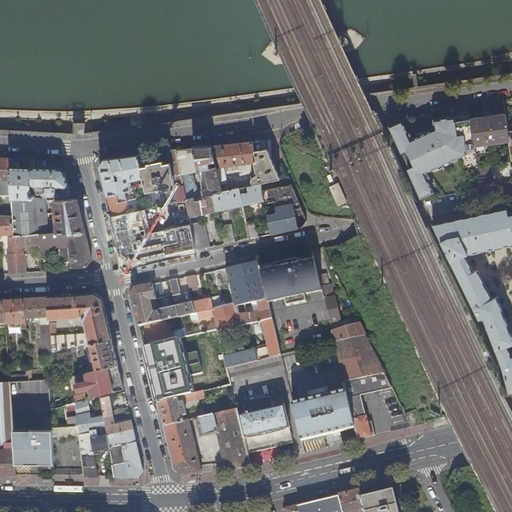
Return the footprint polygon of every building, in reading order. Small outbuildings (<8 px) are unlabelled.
[(471,119),(475,146),(509,141),(507,127),(505,114),(471,119)] [(433,199),(481,189),(479,178),(475,146),(471,119),(456,121),(455,117),(435,120),(433,115),(387,122),(409,169),(408,169),(421,198),(431,194),(433,199)] [(256,141),(257,148),(272,147),(271,139),(256,141)] [(224,166),(254,162),(252,152),(254,151),(252,141),(238,143),(213,146),(221,184),(227,182),(224,166)] [(221,184),(213,146),(204,147),(194,148),(199,171),(204,195),(205,195),(213,193),(222,191),(221,184)] [(199,171),(194,148),(186,149),(176,150),(181,175),(199,171)] [(252,152),(254,162),(257,174),(255,175),(255,176),(254,177),(252,179),(252,181),(253,183),(255,184),(260,183),(279,179),(269,148),(266,149),(254,151),(252,152)] [(181,175),(176,150),(172,150),(168,151),(170,163),(173,175),(179,173),(179,178),(182,177),(181,175)] [(138,155),(137,155),(123,157),(105,160),(100,166),(104,180),(107,196),(125,191),(140,187),(139,185),(131,186),(130,181),(143,177),(141,167),(138,155)] [(0,195),(12,196),(10,160),(0,158),(0,195)] [(72,198),(68,180),(66,173),(60,168),(52,168),(46,168),(34,167),(34,160),(24,160),(10,160),(12,196),(14,216),(14,233),(14,236),(40,234),(47,234),(46,205),(46,200),(72,198)] [(173,175),(170,163),(156,166),(156,165),(148,167),(148,166),(141,167),(143,177),(146,186),(151,208),(178,202),(175,186),(173,175)] [(493,186),(491,176),(479,178),(481,189),(493,186)] [(262,191),(260,183),(255,184),(240,188),(243,204),(264,200),(262,191)] [(186,199),(184,189),(178,190),(178,185),(175,186),(178,202),(187,200),(186,199)] [(306,221),(291,185),(262,191),(264,200),(270,230),(274,229),(274,230),(275,230),(275,229),(285,227),(286,227),(289,226),(289,227),(290,226),(291,229),(302,227),(306,221)] [(344,203),(336,185),(327,189),(336,207),(344,203)] [(216,210),(243,204),(240,188),(222,191),(213,193),(216,210)] [(125,191),(107,196),(109,204),(112,216),(129,212),(125,191)] [(195,201),(194,198),(186,199),(187,200),(189,214),(190,216),(216,210),(213,193),(205,195),(205,198),(195,201)] [(77,198),(72,198),(46,200),(46,205),(52,205),(53,213),(56,213),(58,233),(70,232),(85,231),(81,213),(77,198)] [(129,212),(112,216),(115,229),(189,214),(187,200),(178,202),(151,208),(129,212)] [(511,356),(508,346),(511,344),(511,333),(498,297),(492,299),(478,270),(474,272),(466,256),(511,245),(511,227),(510,217),(509,215),(508,209),(434,225),(480,320),(482,320),(485,321),(502,367),(509,393),(511,392),(511,356)] [(14,233),(14,216),(0,215),(0,237),(1,238),(1,234),(14,233)] [(195,247),(196,250),(209,247),(204,221),(191,224),(193,233),(195,247)] [(258,237),(255,223),(247,224),(250,238),(258,237)] [(220,226),(223,241),(234,239),(231,224),(220,226)] [(86,234),(85,231),(70,232),(72,246),(69,246),(71,262),(71,268),(86,267),(92,260),(88,242),(86,234)] [(40,234),(41,245),(41,249),(45,248),(60,247),(61,262),(71,262),(69,246),(72,246),(70,232),(58,233),(47,234),(40,234)] [(131,261),(195,247),(193,233),(128,247),(131,261)] [(14,236),(16,273),(26,273),(25,254),(23,254),(23,246),(41,245),(40,234),(14,236)] [(7,253),(8,274),(16,273),(14,236),(11,236),(11,239),(9,240),(10,253),(7,253)] [(315,260),(314,255),(298,259),(299,263),(306,262),(315,260)] [(299,263),(298,259),(276,264),(277,268),(282,267),(282,266),(294,263),(294,264),(299,263)] [(319,275),(315,260),(306,262),(308,274),(303,275),(306,289),(309,288),(309,289),(321,286),(319,275)] [(259,267),(257,262),(249,264),(234,267),(235,272),(244,305),(246,305),(263,301),(265,310),(259,311),(251,313),(246,314),(248,324),(261,321),(271,318),(267,302),(266,298),(260,272),(259,267)] [(277,268),(260,272),(266,298),(280,295),(281,299),(286,298),(285,294),(304,290),(305,294),(310,293),(309,289),(309,288),(306,289),(303,275),(308,274),(306,262),(299,263),(294,264),(294,263),(282,266),(282,267),(277,268)] [(276,264),(259,267),(260,272),(277,268),(276,264)] [(235,272),(234,267),(232,267),(225,269),(234,304),(234,307),(244,305),(235,272)] [(323,290),(330,322),(341,320),(335,296),(333,296),(331,284),(329,284),(326,273),(319,275),(321,286),(323,290)] [(198,290),(194,275),(187,277),(189,288),(190,288),(191,292),(198,290)] [(182,300),(177,279),(170,281),(175,302),(182,300)] [(101,291),(100,282),(84,283),(85,292),(101,291)] [(164,298),(160,283),(152,285),(156,299),(164,298)] [(156,299),(152,285),(146,286),(136,288),(132,295),(136,312),(140,326),(145,325),(161,321),(159,312),(153,313),(151,301),(156,299)] [(285,294),(286,298),(287,306),(307,302),(305,294),(304,290),(285,294)] [(91,343),(112,338),(107,320),(102,298),(96,294),(48,297),(50,319),(80,317),(84,321),(87,334),(55,336),(54,326),(50,326),(52,352),(57,350),(62,349),(77,346),(84,344),(91,343)] [(234,307),(234,304),(221,307),(218,296),(210,298),(210,299),(214,316),(215,320),(228,317),(236,314),(234,307)] [(50,319),(48,297),(38,297),(25,298),(26,318),(40,317),(43,354),(52,352),(50,326),(50,319)] [(26,318),(25,298),(17,299),(5,299),(6,321),(6,323),(22,322),(22,329),(27,328),(26,318)] [(214,316),(210,299),(204,300),(197,301),(193,302),(195,313),(196,314),(198,313),(200,320),(214,316)] [(195,313),(193,302),(176,306),(179,317),(190,315),(195,313)] [(179,317),(176,306),(170,308),(165,309),(159,310),(159,312),(161,321),(166,320),(179,317)] [(239,326),(236,314),(228,317),(215,320),(216,324),(217,329),(218,332),(239,326)] [(246,314),(236,314),(239,326),(248,324),(246,314)] [(227,368),(280,355),(271,318),(261,321),(268,348),(262,350),(263,353),(256,354),(255,350),(224,357),(227,368)] [(161,321),(145,325),(150,345),(176,339),(174,332),(169,333),(166,320),(161,321)] [(366,334),(360,323),(332,332),(335,342),(366,334)] [(218,332),(217,329),(209,331),(176,339),(150,345),(145,346),(149,362),(174,356),(173,354),(198,348),(201,360),(209,358),(211,366),(174,375),(179,398),(204,392),(231,385),(230,382),(227,368),(224,357),(218,332)] [(359,440),(374,436),(372,425),(369,425),(367,415),(365,416),(361,395),(393,388),(366,334),(335,342),(346,388),(356,428),(359,440)] [(115,353),(112,338),(91,343),(94,353),(91,353),(93,359),(95,359),(98,369),(118,364),(115,353)] [(230,382),(284,370),(280,355),(227,368),(230,382)] [(121,378),(118,364),(98,369),(85,372),(87,380),(89,388),(91,397),(124,389),(121,378)] [(174,375),(153,380),(157,395),(173,392),(175,399),(179,398),(174,375)] [(89,388),(87,380),(75,383),(77,391),(89,388)] [(0,475),(16,475),(15,463),(13,430),(10,382),(0,382),(0,475)] [(292,405),(301,441),(356,428),(346,388),(308,398),(309,401),(292,405)] [(173,392),(157,395),(159,403),(175,399),(173,392)] [(206,399),(204,392),(179,398),(175,399),(159,403),(165,427),(189,421),(196,419),(205,417),(203,409),(190,412),(191,414),(183,416),(180,405),(185,404),(186,408),(196,406),(195,402),(206,399)] [(114,415),(110,396),(101,398),(103,409),(104,418),(114,415)] [(89,412),(87,398),(75,400),(77,417),(67,418),(68,426),(78,425),(85,476),(94,476),(99,476),(95,454),(90,430),(89,427),(96,425),(105,423),(104,418),(103,409),(89,412)] [(239,417),(248,453),(293,443),(284,407),(274,409),(271,398),(243,405),(245,415),(239,417)] [(412,427),(423,425),(416,409),(406,414),(412,427)] [(218,433),(227,470),(234,469),(237,469),(251,466),(248,453),(239,417),(237,410),(218,414),(210,416),(205,417),(196,419),(196,420),(201,437),(218,433)] [(133,428),(131,420),(115,423),(114,415),(104,418),(105,423),(107,434),(133,428)] [(189,421),(165,427),(170,450),(175,470),(181,475),(192,474),(202,473),(190,421),(189,421)] [(110,450),(107,434),(105,423),(96,425),(96,428),(90,430),(95,454),(110,450)] [(140,454),(133,428),(107,434),(110,450),(115,476),(140,476),(144,471),(140,454)] [(15,463),(54,463),(52,429),(13,430),(15,463)] [(213,458),(203,460),(205,471),(215,468),(213,458)] [(397,511),(393,490),(361,498),(364,511),(397,511)] [(364,511),(361,498),(359,491),(352,493),(339,496),(342,511),(364,511)] [(342,511),(339,496),(284,509),(285,511),(342,511)]
